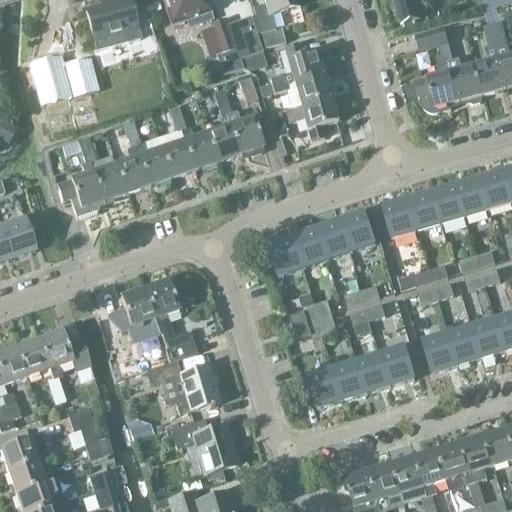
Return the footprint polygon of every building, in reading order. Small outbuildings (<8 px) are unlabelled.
[(112,8),(87,15),(95,44),(97,54),(140,42),(138,33),(128,0),(125,0),(111,4),(112,8)] [(188,31),(212,23),(204,0),(163,0),(173,27),(185,23),(188,31)] [(254,13),(256,20),(261,38),(275,34),(271,19),(300,11),(297,0),(262,0),(266,10),(254,13)] [(394,0),(402,28),(420,23),(413,0),(394,0)] [(511,7),(511,0),(478,0),(483,16),(511,7)] [(222,78),(242,72),(239,62),(261,55),(257,39),(261,38),(256,20),(229,28),(238,53),(221,59),(221,56),(216,58),(222,78)] [(238,53),(229,28),(228,23),(212,29),(221,56),(221,59),(238,53)] [(502,26),(483,31),(487,43),(495,40),(498,52),(495,53),(497,63),(506,93),(511,91),(511,58),(511,59),(502,26)] [(444,31),(416,39),(419,53),(438,47),(448,44),(444,31)] [(495,40),(487,43),(490,54),(495,53),(498,52),(495,40)] [(448,44),(438,47),(443,67),(448,66),(459,106),(469,103),(470,106),(473,108),(481,106),(483,102),(482,99),(474,69),(462,72),(459,62),(453,63),(448,44)] [(319,57),(318,56),(304,60),(301,48),(284,53),(291,76),(282,79),(284,88),(294,85),(294,88),(325,79),(323,71),(325,71),(327,67),(325,59),(321,57),(319,57)] [(42,108),(44,108),(71,101),(99,94),(92,67),(91,62),(76,65),(74,57),(31,69),(42,108)] [(497,63),(474,69),(482,99),(506,93),(497,63)] [(437,79),(414,85),(414,86),(418,99),(419,99),(421,106),(423,109),(425,113),(427,115),(430,116),(433,117),(437,117),(451,113),(449,108),(459,106),(448,66),(443,67),(434,70),(437,79)] [(331,102),(325,79),(294,88),(301,111),(331,102)] [(250,81),(239,85),(247,108),(258,104),(250,81)] [(275,99),(286,96),(284,86),(272,89),(275,99)] [(263,103),(275,99),(272,89),(260,93),(263,103)] [(223,94),(213,98),(217,110),(228,106),(223,94)] [(301,111),(308,134),(310,143),(324,140),(322,130),(338,126),(331,102),(301,111)] [(222,122),(227,120),(232,118),(228,106),(217,110),(222,122)] [(173,112),(168,113),(172,125),(177,124),(182,122),(178,110),(173,112)] [(267,119),(275,141),(287,137),(279,115),(267,119)] [(238,116),(227,120),(230,129),(240,159),(251,156),(252,158),(254,159),(261,157),(262,155),(262,152),(263,152),(253,122),(241,126),(238,116)] [(177,124),(172,125),(176,134),(177,137),(181,136),(186,134),(185,131),(182,122),(177,124)] [(127,127),(124,128),(128,140),(131,139),(136,137),(132,125),(128,127),(127,127)] [(230,129),(207,137),(217,167),(240,159),(230,129)] [(186,134),(181,136),(184,145),(195,175),(217,167),(207,137),(194,142),(190,130),(185,131),(186,134)] [(176,134),(157,141),(161,153),(172,183),(195,175),(184,145),(181,136),(177,137),(176,134)] [(131,139),(128,140),(131,150),(132,153),(136,151),(141,150),(140,147),(136,137),(131,139)] [(82,143),(77,144),(81,156),(91,153),(87,141),(82,143)] [(141,150),(136,151),(139,161),(149,190),(172,183),(161,153),(157,141),(140,147),(141,150)] [(129,164),(116,168),(126,198),(149,190),(139,161),(136,151),(132,153),(131,150),(126,152),(129,164)] [(71,187),(57,192),(62,205),(70,202),(76,222),(98,214),(96,209),(103,206),(93,176),(90,167),(96,165),(91,153),(81,156),(85,168),(81,170),(85,179),(70,184),(71,187)] [(116,168),(93,176),(103,206),(126,198),(116,168)] [(511,199),(505,175),(480,182),(490,214),(511,207),(511,199)] [(480,182),(456,190),(465,221),(490,214),(480,182)] [(456,190),(432,197),(441,229),(465,221),(456,190)] [(432,197),(407,204),(417,236),(441,229),(432,197)] [(407,204),(383,211),(392,243),(417,236),(407,204)] [(365,216),(341,225),(351,256),(376,248),(365,216)] [(24,225),(1,233),(12,263),(35,255),(24,225)] [(341,225),(316,233),(327,264),(351,256),(341,225)] [(1,233),(0,233),(0,266),(12,263),(1,233)] [(316,233),(292,241),(303,273),(327,264),(316,233)] [(292,241),(268,249),(278,281),(281,280),(303,273),(292,241)] [(492,255),(476,260),(479,272),(495,267),(492,255)] [(476,260),(459,265),(463,277),(479,272),(476,260)] [(445,269),(429,274),(433,286),(448,281),(445,269)] [(497,273),(481,278),(484,290),(501,285),(497,273)] [(429,274),(413,279),(416,291),(433,286),(429,274)] [(481,278),(465,283),(468,295),(484,290),(481,278)] [(169,284),(145,292),(155,322),(156,321),(161,337),(167,353),(166,354),(170,366),(194,358),(188,339),(175,343),(174,340),(166,318),(179,314),(169,284)] [(450,287),(434,292),(438,304),(454,299),(450,287)] [(112,317),(107,321),(120,335),(127,332),(132,347),(160,337),(155,322),(145,292),(143,293),(140,289),(132,292),(132,297),(120,301),(124,312),(112,317)] [(377,290),(361,295),(364,307),(380,302),(377,290)] [(434,292),(418,297),(422,309),(438,304),(434,292)] [(361,295),(344,299),(348,312),(364,307),(361,295)] [(328,304),(316,307),(321,323),(333,320),(332,317),(328,304)] [(316,307),(303,311),(305,316),(308,327),(321,323),(316,307)] [(382,308),(366,313),(370,325),(386,320),(382,308)] [(366,313),(350,318),(354,330),(370,325),(366,313)] [(305,316),(290,320),(297,343),(312,339),(308,327),(305,316)] [(511,318),(495,323),(505,355),(511,353),(511,318)] [(333,320),(321,323),(325,339),(337,336),(334,323),(333,320)] [(321,323),(308,327),(312,339),(313,343),(325,339),(321,323)] [(495,323),(471,331),(481,363),(505,355),(495,323)] [(49,338),(39,342),(50,373),(52,381),(46,383),(50,395),(56,393),(61,392),(57,381),(62,379),(59,370),(72,366),(74,374),(91,369),(82,344),(67,349),(61,334),(60,335),(57,331),(50,334),(49,338)] [(471,331),(447,338),(457,370),(481,363),(471,331)] [(447,338),(423,345),(432,377),(457,370),(447,338)] [(39,342),(16,350),(26,381),(50,373),(39,342)] [(16,350),(0,355),(0,378),(4,389),(26,381),(16,350)] [(406,350),(381,358),(391,390),(416,382),(406,350)] [(119,383),(168,367),(165,355),(137,364),(136,360),(114,367),(119,383)] [(381,358),(357,365),(366,397),(391,390),(381,358)] [(323,376),(307,380),(317,412),(342,405),(332,373),(333,372),(330,364),(320,367),(323,376)] [(333,372),(332,373),(342,405),(366,397),(357,365),(333,372)] [(176,366),(146,375),(150,388),(180,379),(179,379),(180,379),(176,366)] [(180,379),(179,379),(180,379),(191,415),(220,407),(209,370),(180,379)] [(56,393),(50,395),(55,408),(60,406),(65,404),(61,392),(56,393)] [(1,400),(6,413),(16,410),(11,397),(1,400)] [(14,433),(10,424),(20,421),(16,410),(6,413),(0,415),(0,438),(14,433)] [(88,413),(68,419),(74,436),(79,434),(80,434),(93,430),(88,413)] [(204,424),(171,434),(177,454),(195,449),(204,480),(239,470),(233,452),(230,453),(227,443),(231,442),(227,429),(207,435),(204,424)] [(153,438),(150,427),(129,433),(133,444),(153,438)] [(93,430),(80,434),(85,449),(98,445),(93,430)] [(493,470),(511,464),(511,449),(507,433),(506,432),(483,439),(493,470)] [(479,435),(471,437),(469,440),(470,443),(460,446),(470,477),(473,485),(468,486),(472,499),(482,496),(478,483),(487,481),(484,473),(493,470),(483,439),(482,436),(479,435)] [(41,439),(30,442),(0,452),(0,455),(7,476),(38,465),(48,462),(45,452),(41,439)] [(98,445),(85,449),(90,465),(92,465),(103,461),(98,445)] [(470,477),(460,446),(437,453),(437,454),(446,484),(450,494),(463,490),(462,488),(468,486),(473,485),(470,477)] [(426,500),(422,501),(425,511),(429,511),(436,510),(432,498),(437,497),(434,488),(446,484),(437,453),(414,460),(414,461),(426,500)] [(400,497),(414,492),(417,503),(422,501),(426,500),(414,461),(414,460),(391,467),(400,497)] [(7,476),(15,499),(45,488),(53,486),(50,476),(42,479),(38,465),(7,476)] [(385,511),(384,509),(386,508),(384,501),(400,497),(391,467),(367,474),(379,511),(385,511)] [(379,511),(367,474),(359,476),(358,475),(355,473),(344,476),(342,481),(346,493),(349,494),(353,508),(342,511),(341,511),(379,511)] [(102,476),(89,481),(94,497),(107,493),(102,476)] [(56,485),(45,488),(15,499),(19,511),(51,511),(64,508),(56,485)] [(107,493),(94,497),(95,499),(99,511),(103,511),(112,509),(107,493)] [(166,502),(169,511),(231,511),(230,509),(234,508),(230,493),(198,503),(195,493),(166,502)] [(472,499),(475,511),(486,508),(482,496),(472,499)]
